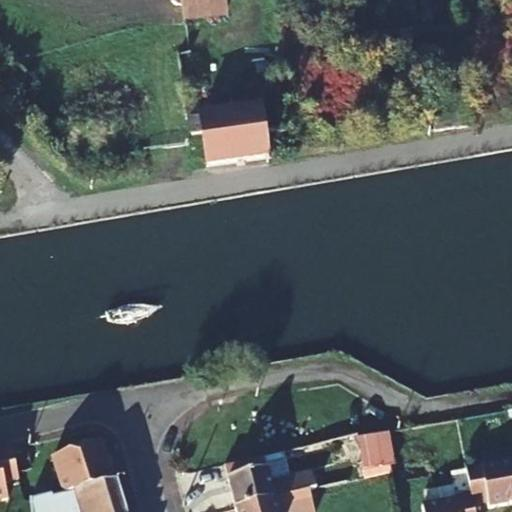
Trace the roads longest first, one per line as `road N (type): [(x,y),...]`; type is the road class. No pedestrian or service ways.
road 1 (unclassified): [(129,404),(338,369),(421,413),(511,399)]
road 2 (unclassified): [(0,431),(129,404)]
